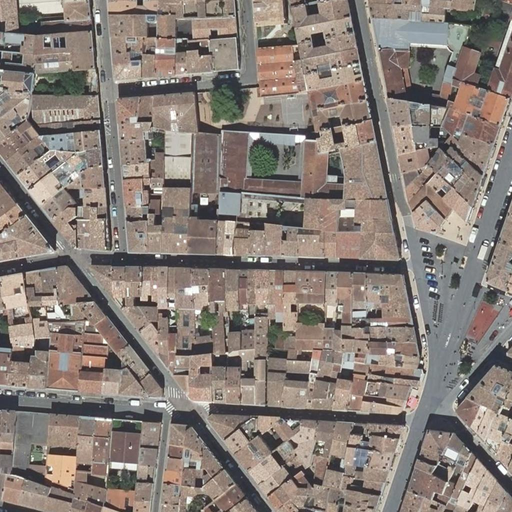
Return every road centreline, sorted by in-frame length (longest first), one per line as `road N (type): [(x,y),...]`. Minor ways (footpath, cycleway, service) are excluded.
road 1 (residential): [(120,258),(413,268)]
road 2 (residential): [(360,0),(413,268)]
road 3 (residential): [(419,425),(191,409)]
road 4 (residential): [(511,146),(444,355)]
road 5 (residential): [(246,0),(249,75),(107,90)]
road 6 (residential): [(191,409),(74,258)]
road 7 (residential): [(120,258),(107,90)]
road 8 (residential): [(168,411),(0,398)]
road 9 (residential): [(269,511),(191,409)]
road 10 (residential): [(74,258),(0,163)]
